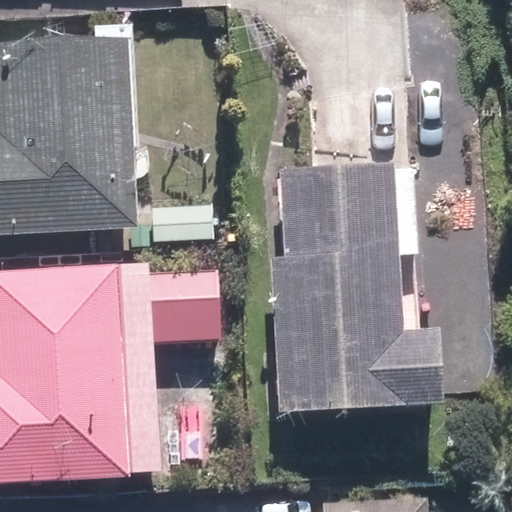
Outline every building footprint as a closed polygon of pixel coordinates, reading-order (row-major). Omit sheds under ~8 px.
[(119,51),(0,56),(0,247),(129,240),(119,51)] [(268,273),(276,422),(432,415),(429,341),(395,341),(387,176),(278,181),(282,271),(268,273)] [(150,216),(151,247),(209,245),(207,214),(150,216)] [(140,285),(140,276),(0,283),(0,495),(122,489),(121,483),(150,481),(143,352),(217,349),(215,281),(140,285)] [(201,459),(203,488),(248,484),(246,456),(201,459)] [(262,480),(284,479),(283,456),(261,458),(262,480)]
